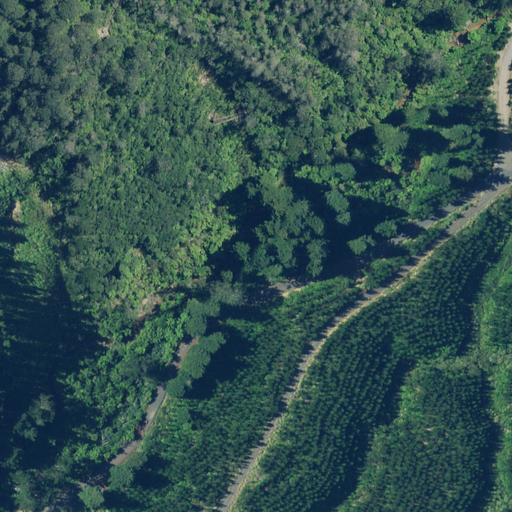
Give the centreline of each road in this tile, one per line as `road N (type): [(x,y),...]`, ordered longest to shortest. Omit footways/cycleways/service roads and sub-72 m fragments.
road 1 (track): [(511,175),(374,252),(223,313),(167,377),(128,448),(49,511)]
road 2 (unclassified): [(511,177),(325,327),(221,511)]
